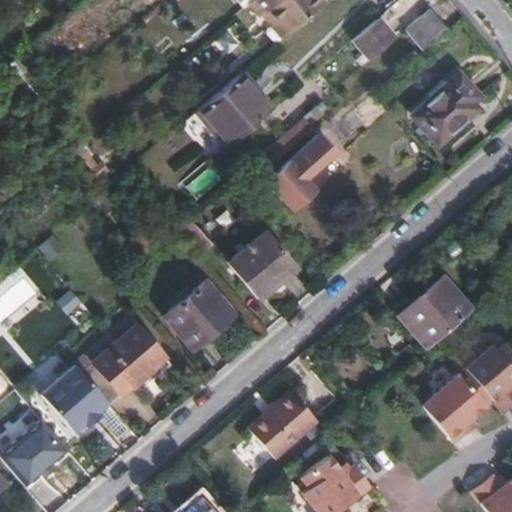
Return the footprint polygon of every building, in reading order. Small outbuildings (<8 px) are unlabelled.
[(252,0),(249,3),(259,15),(261,13),(266,9),(288,34),(324,3),(321,0),(252,0)] [(288,34),(266,9),(261,13),(283,38),(288,34)] [(447,30),(429,9),(405,30),(423,51),(447,30)] [(394,39),(377,19),(352,40),(369,60),(394,39)] [(29,47),(21,54),(45,82),(53,75),(29,47)] [(20,70),(12,77),(28,95),(36,89),(20,70)] [(271,109),(241,73),(195,112),(217,137),(225,148),(237,138),(271,109)] [(480,96),(459,73),(412,113),(437,143),(469,116),(464,110),(475,100),(480,96)] [(480,106),(475,100),(464,110),(469,116),(480,106)] [(329,111),(321,101),(302,117),(303,118),(310,127),(329,111)] [(272,164),(312,129),(310,127),(303,118),(263,154),(272,164)] [(303,179),(334,152),(318,134),(265,181),(291,209),(297,204),(302,206),(308,200),(307,195),(313,190),(303,179)] [(225,148),(217,137),(201,150),(210,160),(218,154),(225,148)] [(246,148),(237,138),(225,148),(218,154),(227,165),(246,148)] [(106,172),(99,164),(92,171),(98,178),(106,172)] [(208,167),(183,185),(193,199),(218,181),(208,167)] [(208,242),(186,216),(174,226),(196,253),(208,242)] [(131,236),(141,248),(153,238),(143,226),(131,236)] [(294,269),(263,232),(243,249),(238,252),(226,263),(257,300),(273,287),(279,282),(294,269)] [(233,247),(238,252),(243,249),(238,243),(233,247)] [(469,308),(441,276),(396,315),(425,347),(469,308)] [(232,315),(204,280),(162,316),(191,350),(232,315)] [(279,282),(273,287),(278,292),(283,287),(279,282)] [(79,372),(135,325),(127,316),(71,363),(73,364),(79,372)] [(135,325),(79,372),(105,402),(108,405),(132,384),(139,392),(170,365),(135,325)] [(492,346),(465,369),(492,401),(502,413),(511,405),(511,347),(508,342),(497,352),(492,346)] [(79,372),(73,364),(39,394),(71,432),(82,423),(95,411),(105,402),(79,372)] [(492,401),(465,369),(421,406),(453,444),(465,433),(460,428),(470,419),(492,401)] [(316,421),(289,391),(246,428),(273,459),(316,421)] [(0,431),(20,414),(11,405),(0,414),(0,431)] [(97,414),(95,411),(82,423),(84,426),(97,414)] [(0,445),(5,451),(31,428),(20,414),(0,431),(0,445)] [(470,419),(460,428),(465,433),(475,424),(470,419)] [(30,432),(9,451),(31,475),(52,457),(30,432)] [(301,493),(315,511),(335,511),(343,506),(369,487),(353,466),(349,470),(342,475),(337,469),(328,456),(299,477),(307,488),(301,493)] [(344,464),(337,469),(342,475),(349,470),(344,464)] [(470,492),(485,511),(511,511),(511,479),(506,484),(500,488),(495,481),(491,476),(470,492)] [(501,477),(495,481),(500,488),(506,484),(501,477)] [(213,511),(198,495),(178,511),(213,511)]
